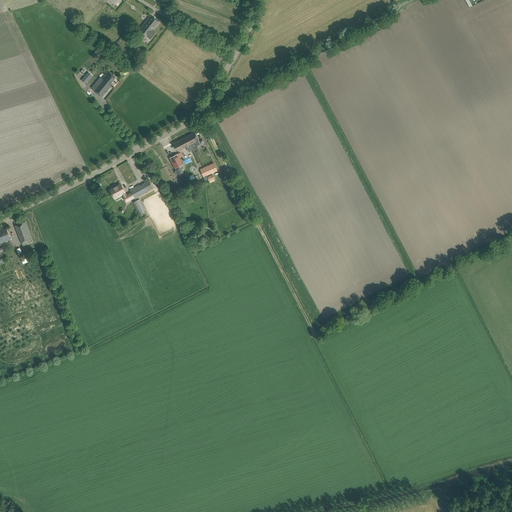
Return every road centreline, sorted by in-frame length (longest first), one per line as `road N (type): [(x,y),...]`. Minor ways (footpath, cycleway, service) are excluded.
road 1 (track): [(511,238),(316,338),(200,115)]
road 2 (unclassified): [(405,0),(200,115)]
road 3 (unclassified): [(0,220),(200,115)]
